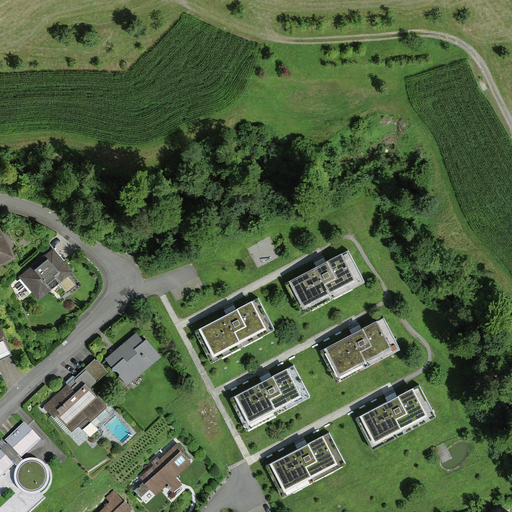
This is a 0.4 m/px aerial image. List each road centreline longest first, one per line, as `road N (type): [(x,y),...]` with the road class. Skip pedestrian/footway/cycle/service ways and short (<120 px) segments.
road 1 (track): [(511,123),(473,51),(442,33),(289,39),(235,27),(182,0)]
road 2 (residential): [(0,408),(110,303),(121,279),(68,228),(0,202)]
